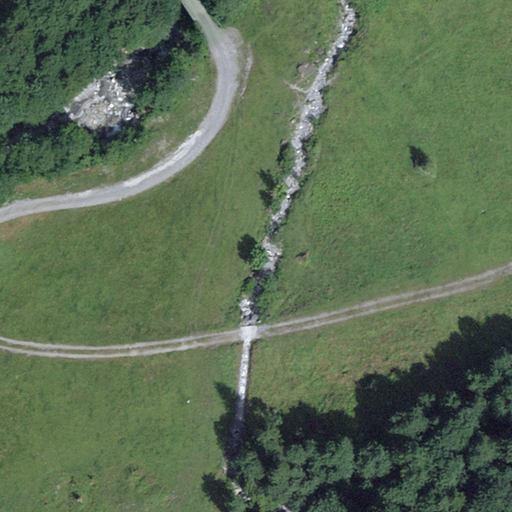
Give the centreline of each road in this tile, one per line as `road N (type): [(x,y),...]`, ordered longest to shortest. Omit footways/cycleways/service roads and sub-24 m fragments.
road 1 (track): [(0,340),(67,354),(290,327),(511,259)]
road 2 (track): [(190,0),(223,47),(226,70),(210,121),(183,153),(91,200),(0,209)]
